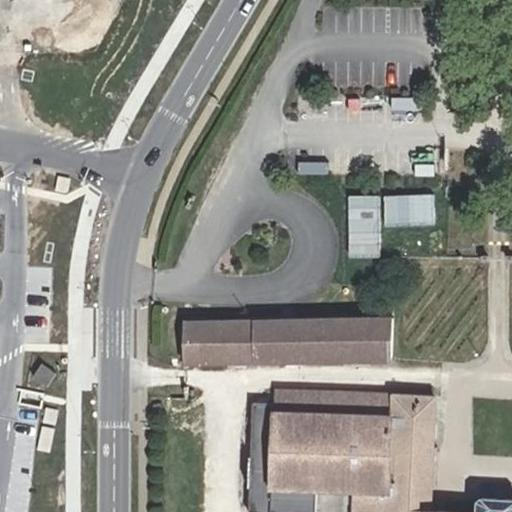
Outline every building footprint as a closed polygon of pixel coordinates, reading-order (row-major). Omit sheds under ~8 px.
[(393,318),(385,319),(187,322),(187,362),(392,360),(393,318)] [(53,371),(43,365),(38,371),(34,378),(46,386),(56,373),(53,371)] [(356,511),(511,511),(511,499),(485,498),(478,504),(477,511),(428,511),(435,397),(276,388),(271,487),(357,491),(356,511)] [(58,409),(46,407),(43,423),(55,425),(58,409)] [(55,428),(43,425),(38,450),(51,452),(55,428)]
